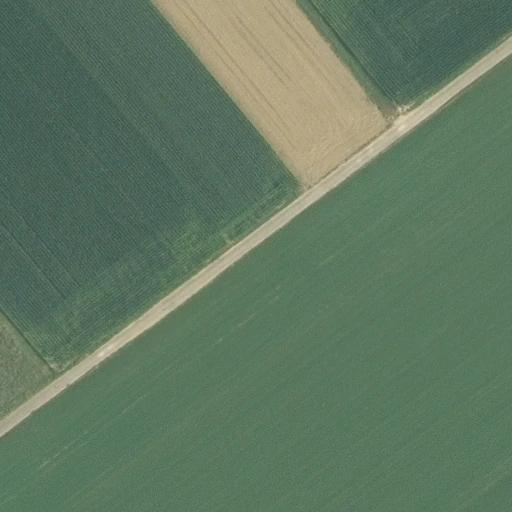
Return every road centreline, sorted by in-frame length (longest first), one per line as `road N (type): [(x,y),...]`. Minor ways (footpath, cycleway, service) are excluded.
road 1 (track): [(511,44),(0,430)]
road 2 (track): [(403,127),(296,0)]
